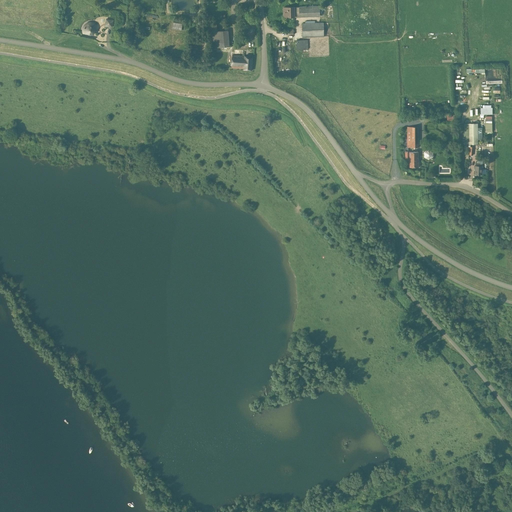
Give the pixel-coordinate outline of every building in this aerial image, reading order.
[(320,6),(299,7),(295,7),(283,7),(284,17),(295,17),(295,15),(300,15),(300,17),(320,17),(320,6)] [(113,20),(106,19),(105,26),(112,27),(113,20)] [(183,22),(174,20),(172,29),(182,31),(183,22)] [(95,22),(94,25),(93,25),(92,24),(90,24),(88,24),(86,25),(85,26),(84,28),(84,30),(84,32),(84,33),(81,32),(81,33),(93,35),(95,22)] [(218,31),(217,22),(209,23),(212,49),(222,48),(222,47),(230,47),(228,30),(218,31)] [(324,37),(324,23),(302,23),(302,38),(324,37)] [(308,50),(308,40),(297,40),(297,50),(308,50)] [(245,56),(232,55),(232,68),(244,69),(244,70),(252,71),(253,57),(245,56)] [(481,108),(482,115),(493,114),(493,105),(484,105),(484,107),(481,108)] [(478,123),(469,123),(464,124),(464,144),(468,144),(468,147),(470,147),(470,144),(478,144),(478,123)] [(418,127),(407,127),(407,148),(418,147),(418,127)] [(425,150),(425,158),(434,158),(434,150),(425,150)] [(410,152),(405,152),(405,160),(410,160),(410,167),(419,167),(418,152),(410,152)]
